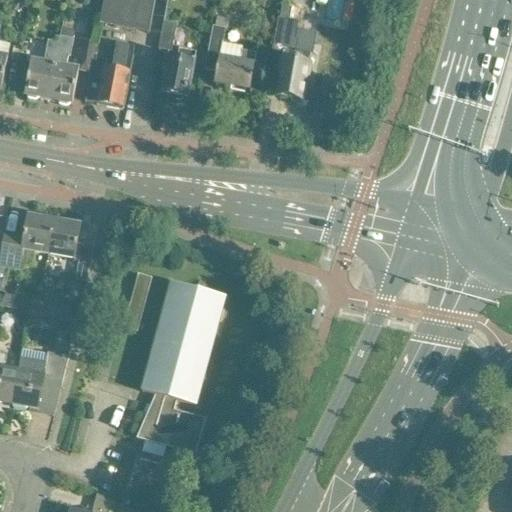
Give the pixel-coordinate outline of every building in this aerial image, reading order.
[(104,0),(99,25),(162,37),(164,22),(168,0),(104,0)] [(271,51),(283,54),(280,74),(283,74),(278,97),(290,100),(292,103),(296,104),(299,101),(303,102),(312,57),(295,53),(298,40),(295,40),(298,22),(278,18),(271,51)] [(0,30),(2,21),(0,20),(0,92),(2,93),(11,46),(0,43),(0,30)] [(162,37),(159,52),(169,54),(171,54),(171,51),(176,24),(164,22),(162,37)] [(205,66),(207,67),(206,72),(217,75),(215,85),(232,89),(231,92),(245,95),(246,91),(250,92),(255,67),(254,67),(256,54),(241,51),(242,47),(223,44),(225,29),(212,27),(205,66)] [(60,44),(49,102),(59,104),(61,107),(67,108),(70,106),(72,106),(79,72),(79,71),(79,68),(68,66),(74,40),(74,37),(72,32),(61,30),(60,37),(59,43),(60,44)] [(32,60),(25,97),(28,98),(30,101),(36,102),(39,100),(49,102),(60,44),(59,43),(48,41),(44,62),(32,60)] [(84,42),(79,68),(91,71),(91,67),(95,45),(84,42)] [(102,69),(91,67),(91,71),(90,74),(91,74),(85,104),(98,107),(98,108),(123,112),(135,49),(115,46),(110,69),(102,68),(102,69)] [(168,74),(164,96),(175,98),(177,101),(182,102),(185,100),(188,100),(196,55),(178,52),(177,61),(168,60),(166,73),(168,74)] [(48,257),(55,222),(30,217),(25,238),(6,234),(4,234),(2,244),(0,255),(0,268),(20,271),(21,265),(31,267),(33,254),(48,257)] [(6,234),(8,220),(0,218),(0,243),(2,244),(4,234),(6,234)] [(81,227),(55,222),(48,257),(75,262),(75,260),(78,261),(75,281),(87,283),(93,256),(76,252),(81,227)] [(139,275),(124,330),(137,334),(152,279),(139,275)] [(156,397),(137,440),(179,452),(180,450),(185,451),(184,453),(196,456),(206,420),(174,412),(177,402),(196,408),(226,299),(202,293),(201,297),(197,295),(198,292),(172,284),(142,393),(156,397)] [(48,354),(48,355),(22,350),(21,359),(18,373),(12,406),(30,409),(38,411),(43,382),(55,384),(63,385),(70,358),(60,357),(48,354)] [(0,403),(12,406),(18,373),(5,370),(7,356),(0,354),(0,403)] [(473,471),(466,481),(473,485),(480,475),(473,471)]
